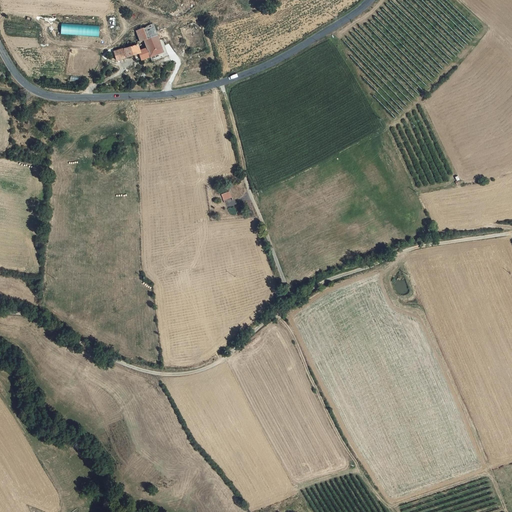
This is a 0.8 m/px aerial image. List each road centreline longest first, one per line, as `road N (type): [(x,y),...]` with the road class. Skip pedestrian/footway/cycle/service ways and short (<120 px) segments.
road 1 (track): [(511,234),(427,245),(325,282),(225,358),(191,371),(156,372),(113,359),(30,313),(0,312)]
road 2 (secondary): [(370,0),(259,68),(167,94),(35,91),(0,45)]
